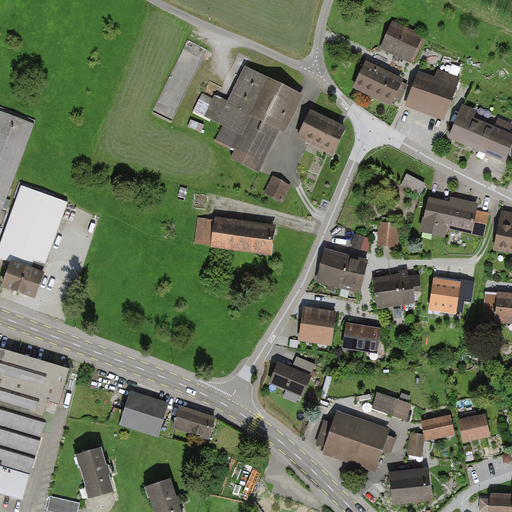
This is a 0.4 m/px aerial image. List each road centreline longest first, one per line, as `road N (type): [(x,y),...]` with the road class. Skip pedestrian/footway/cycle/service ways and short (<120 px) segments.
road 1 (residential): [(368,128),(305,280),(227,406)]
road 2 (secondary): [(227,406),(0,316)]
road 3 (unclassified): [(314,70),(154,0)]
road 4 (secondary): [(355,511),(282,443),(227,406)]
road 5 (residential): [(511,199),(368,128)]
